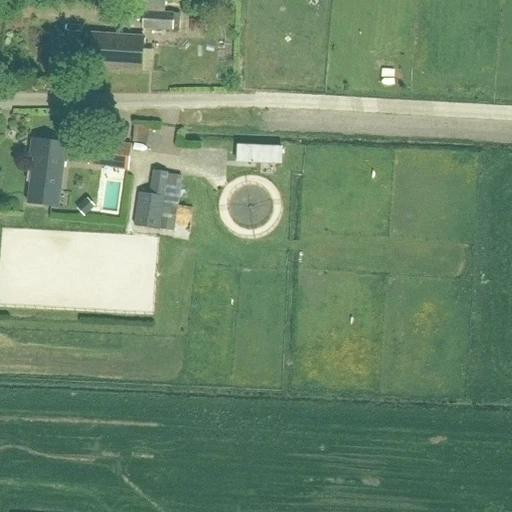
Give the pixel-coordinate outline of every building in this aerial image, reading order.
[(165,13),(144,12),(143,30),(172,32),(174,13),(165,13)] [(191,20),(190,32),(201,33),(202,21),(191,20)] [(143,38),(93,35),(90,69),(141,72),(143,38)] [(34,153),(34,156),(30,156),(29,167),(32,168),(28,205),(58,209),(66,144),(32,140),(30,152),(34,153)] [(91,142),(89,162),(129,167),(131,147),(91,142)] [(282,149),(238,147),(237,163),(282,165),(282,149)] [(136,225),(161,228),(175,230),(177,210),(163,208),(167,173),(153,171),(150,193),(140,192),(136,225)] [(200,211),(205,183),(188,180),(183,208),(200,211)]
